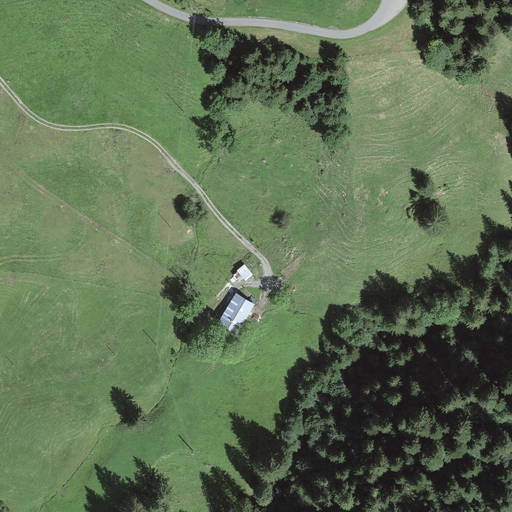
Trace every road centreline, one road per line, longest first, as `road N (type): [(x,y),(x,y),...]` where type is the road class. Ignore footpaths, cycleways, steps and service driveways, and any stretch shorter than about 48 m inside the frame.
road 1 (track): [(0,81),(33,121),(78,134),(123,131),(165,154),(273,270),(260,291)]
road 2 (track): [(150,0),(191,18),(333,34),(375,21),(388,0)]
